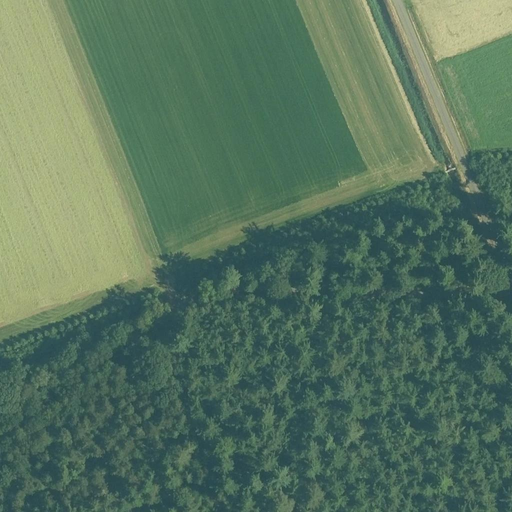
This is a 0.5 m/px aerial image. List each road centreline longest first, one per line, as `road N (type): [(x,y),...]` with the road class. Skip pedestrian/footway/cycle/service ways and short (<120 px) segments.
road 1 (unclassified): [(0,436),(159,317),(198,299),(245,291),(384,296),(511,288)]
road 2 (unclassified): [(511,284),(395,0)]
road 3 (track): [(304,292),(395,511)]
road 4 (track): [(148,326),(216,511)]
